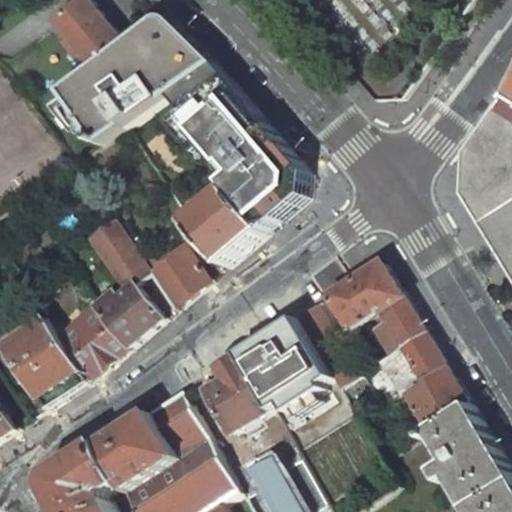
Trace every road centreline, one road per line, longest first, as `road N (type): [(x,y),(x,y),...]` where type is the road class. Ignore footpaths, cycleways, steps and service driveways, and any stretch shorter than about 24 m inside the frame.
road 1 (residential): [(397,194),(363,230),(33,466),(9,475)]
road 2 (tertiary): [(397,194),(222,0)]
road 3 (tertiary): [(511,370),(397,194)]
road 4 (residential): [(511,48),(397,194)]
